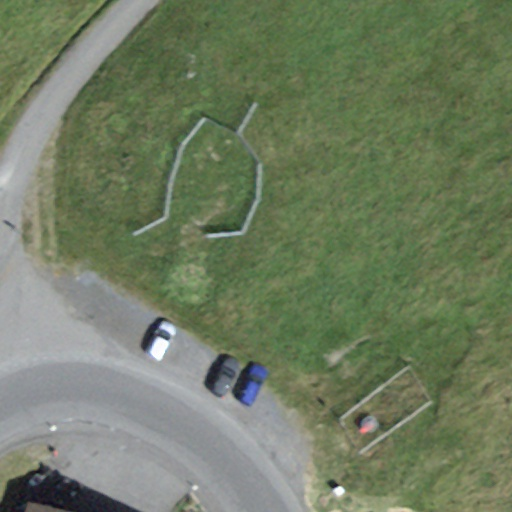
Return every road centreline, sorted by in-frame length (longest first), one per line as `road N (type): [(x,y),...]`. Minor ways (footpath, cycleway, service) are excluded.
road 1 (unclassified): [(5,394),(1,223),(13,172),(75,68),(140,0)]
road 2 (unclassified): [(5,394),(100,391),(179,421),(247,483),(266,511)]
